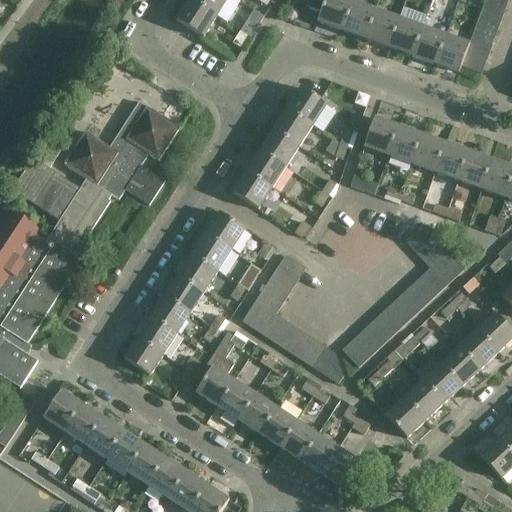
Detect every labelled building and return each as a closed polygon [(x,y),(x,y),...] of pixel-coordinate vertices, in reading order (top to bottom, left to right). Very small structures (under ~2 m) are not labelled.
[(217,17),(189,0),(176,22),(203,39),(217,17)] [(189,0),(217,17),(227,0),(189,0)] [(341,31),(351,3),(342,0),(307,0),(305,7),(320,13),(317,23),(341,31)] [(484,0),(484,2),(504,9),(507,0),(484,0)] [(484,2),(480,13),(500,20),(504,9),(484,2)] [(351,3),(341,31),(364,40),(374,11),(351,3)] [(374,11),(364,40),(387,48),(397,20),(374,11)] [(480,13),(476,24),(496,31),(500,20),(480,13)] [(250,39),(257,26),(247,20),(240,32),(247,37),(250,39)] [(397,20),(387,48),(410,56),(420,28),(397,20)] [(476,24),(472,35),(493,42),(496,31),(476,24)] [(420,28),(410,56),(434,65),(444,37),(420,28)] [(247,37),(240,32),(233,44),(239,48),(247,37)] [(489,53),(493,42),(472,35),(468,45),(468,46),(489,53)] [(460,68),(464,57),(468,46),(468,45),(444,37),(434,65),(458,73),(460,68)] [(468,46),(464,57),(485,64),(489,53),(468,46)] [(464,57),(460,68),(481,75),(485,64),(464,57)] [(301,89),(287,110),(312,127),(326,105),(301,89)] [(149,207),(165,183),(141,167),(148,156),(158,162),(179,129),(139,103),(110,148),(85,133),(64,166),(86,180),(95,186),(97,183),(113,193),(111,196),(112,197),(119,201),(125,191),(149,207)] [(287,110),(273,131),(299,148),(312,127),(287,110)] [(364,148),(388,157),(399,128),(374,119),(364,148)] [(399,128),(388,157),(411,165),(422,136),(399,128)] [(273,131),(260,152),(285,168),(299,148),(273,131)] [(344,132),(339,145),(347,147),(352,134),(344,132)] [(422,136),(411,165),(434,174),(445,145),(422,136)] [(55,160),(63,147),(55,141),(46,154),(55,160)] [(347,147),(339,145),(335,158),(342,161),(347,147)] [(445,145),(434,174),(457,182),(468,153),(445,145)] [(42,152),(36,161),(48,170),(55,160),(46,154),(42,152)] [(260,152),(246,172),(272,189),(285,168),(260,152)] [(468,153),(457,182),(480,190),(491,161),(468,153)] [(49,170),(48,170),(36,161),(32,159),(12,191),(16,194),(59,222),(46,243),(39,238),(41,235),(4,211),(0,217),(0,376),(20,390),(38,363),(28,357),(31,348),(31,347),(26,344),(80,261),(73,256),(76,251),(78,252),(110,203),(108,202),(112,197),(111,196),(113,193),(97,183),(95,186),(86,180),(80,190),(49,170)] [(511,169),(491,161),(480,190),(503,199),(511,174),(511,169)] [(272,189),(246,172),(232,194),(257,210),(272,189)] [(511,174),(503,199),(511,201),(511,174)] [(364,188),(367,181),(354,176),(351,184),(364,188)] [(328,181),(321,192),(329,197),(336,185),(328,181)] [(386,196),(398,201),(401,193),(389,188),(386,196)] [(329,197),(321,192),(314,204),(321,208),(329,197)] [(401,193),(398,201),(411,205),(414,197),(401,193)] [(433,213),(446,217),(449,210),(435,205),(433,213)] [(449,210),(446,217),(459,222),(462,214),(449,210)] [(219,214),(205,235),(231,252),(245,231),(219,214)] [(497,221),(490,218),(485,231),(493,234),(497,221)] [(497,221),(493,234),(500,237),(505,224),(497,221)] [(301,239),(308,227),(301,222),(294,234),(301,239)] [(405,243),(413,252),(431,235),(423,227),(405,243)] [(205,235),(191,256),(217,273),(231,252),(205,235)] [(431,235),(413,252),(422,260),(439,244),(431,235)] [(264,260),(271,248),(264,244),(257,255),(264,260)] [(439,244),(422,260),(430,269),(446,287),(463,271),(439,244)] [(511,252),(509,249),(499,258),(504,264),(511,256),(511,252)] [(191,256),(178,277),(204,294),(217,273),(191,256)] [(285,256),(278,266),(298,279),(304,269),(285,256)] [(504,264),(499,258),(488,268),(494,274),(504,264)] [(278,266),(272,277),(291,289),(298,279),(278,266)] [(430,269),(421,277),(437,295),(446,287),(430,269)] [(244,274),(237,286),(244,290),(251,278),(244,274)] [(178,277),(164,298),(190,314),(204,294),(178,277)] [(272,277),(265,287),(285,299),(291,289),(272,277)] [(421,277),(412,285),(428,303),(437,295),(421,277)] [(412,285),(403,294),(420,311),(428,303),(412,285)] [(244,290),(237,286),(230,298),(236,302),(244,290)] [(242,323),(262,336),(275,315),(285,299),(265,287),(242,323)] [(511,287),(501,298),(511,309),(511,287)] [(403,294),(394,302),(411,319),(420,311),(403,294)] [(455,310),(465,301),(460,295),(450,304),(455,310)] [(164,298),(151,318),(177,335),(190,314),(164,298)] [(394,302),(386,310),(402,328),(411,319),(394,302)] [(455,310),(450,304),(440,314),(445,320),(455,310)] [(386,310),(377,318),(393,336),(402,328),(386,310)] [(275,315),(262,336),(272,342),(285,322),(275,315)] [(511,333),(495,315),(476,332),(497,354),(511,340),(511,333)] [(217,316),(210,327),(217,332),(224,320),(217,316)] [(151,318),(137,339),(163,356),(177,335),(151,318)] [(377,318),(368,326),(384,344),(393,336),(377,318)] [(285,322),(272,342),(282,349),(295,329),(285,322)] [(368,326),(359,334),(375,352),(384,344),(368,326)] [(217,332),(210,327),(203,339),(210,344),(217,332)] [(295,329),(282,349),(293,356),(306,335),(295,329)] [(420,343),(429,335),(424,329),(414,337),(420,343)] [(476,332),(458,349),(479,371),(497,354),(476,332)] [(226,377),(233,365),(225,360),(234,346),(229,343),(233,337),(228,333),(199,377),(204,380),(196,394),(217,408),(234,382),(226,377)] [(359,334),(350,343),(367,360),(375,352),(359,334)] [(306,335),(293,356),(303,362),(316,342),(306,335)] [(241,351),(245,344),(233,337),(229,343),(234,346),(241,351)] [(420,343),(414,337),(403,348),(409,353),(420,343)] [(163,356),(137,339),(123,361),(149,377),(163,356)] [(316,342),(303,362),(313,369),(326,349),(316,342)] [(367,360),(350,343),(342,351),(358,368),(367,360)] [(335,354),(326,349),(313,369),(337,384),(342,376),(335,354)] [(458,349),(440,366),(461,388),(479,371),(458,349)] [(259,363),(271,370),(275,364),(264,356),(259,363)] [(190,357),(183,369),(190,373),(197,362),(190,357)] [(388,362),(378,372),(384,378),(394,368),(388,362)] [(275,364),(271,370),(283,378),(287,371),(275,364)] [(440,366),(422,383),(443,405),(461,388),(440,366)] [(190,373),(183,369),(176,381),(183,385),(190,373)] [(384,378),(378,372),(368,381),(373,387),(384,378)] [(234,382),(217,408),(238,422),(255,395),(234,382)] [(301,390),(313,398),(317,391),(306,383),(301,390)] [(422,383),(404,400),(425,422),(443,405),(422,383)] [(317,391),(313,398),(324,405),(329,398),(317,391)] [(43,419),(65,433),(82,406),(61,392),(43,419)] [(255,395),(238,422),(259,435),(276,409),(255,395)] [(28,415),(35,403),(25,396),(17,408),(28,415)] [(425,422),(404,400),(386,417),(407,440),(425,422)] [(82,406),(65,433),(85,446),(103,419),(82,406)] [(276,409),(259,435),(280,449),(297,422),(276,409)] [(354,425),(359,418),(347,410),(343,417),(354,425)] [(363,436),(370,425),(359,418),(354,425),(351,428),(363,436)] [(103,419),(85,446),(106,460),(124,433),(103,419)] [(297,422),(280,449),(300,462),(317,436),(297,422)] [(511,427),(498,440),(511,455),(511,427)] [(124,433),(106,460),(127,474),(145,447),(124,433)] [(317,436),(300,462),(321,476),(338,449),(317,436)] [(511,469),(511,455),(498,440),(480,458),(501,481),(511,469)] [(145,447),(127,474),(148,487),(165,460),(145,447)] [(338,449),(321,476),(343,490),(360,464),(338,449)] [(46,460),(35,453),(31,460),(42,467),(46,460)] [(46,460),(42,467),(54,475),(59,468),(46,460)] [(165,460),(148,487),(168,501),(186,474),(165,460)] [(186,474),(168,501),(185,511),(190,511),(207,487),(186,474)] [(88,488),(77,480),(73,486),(84,494),(88,488)] [(457,491),(468,498),(473,492),(461,484),(457,491)] [(207,487),(190,511),(221,511),(228,501),(207,487)] [(88,488),(84,494),(96,502),(100,495),(88,488)] [(480,506),(484,499),(473,492),(468,498),(480,506)]
